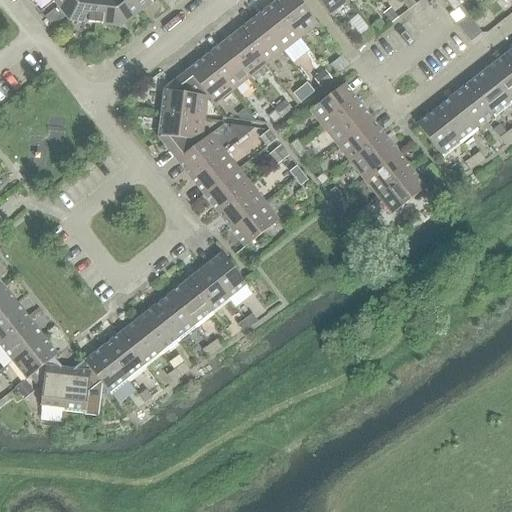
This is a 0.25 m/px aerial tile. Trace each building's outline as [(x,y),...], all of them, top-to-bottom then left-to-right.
[(52,0),(60,10),(73,0),(52,0)] [(69,20),(94,23),(96,0),(73,0),(60,10),(65,16),(69,18),(68,20),(69,20)] [(96,0),(94,23),(118,26),(119,26),(119,24),(124,23),(133,16),(120,0),(96,0)] [(120,0),(133,16),(151,2),(149,0),(120,0)] [(299,38),(316,24),(297,0),(282,0),(274,7),(299,38)] [(315,0),(328,16),(346,2),(344,0),(315,0)] [(405,0),(401,3),(407,11),(415,5),(410,0),(405,0)] [(455,0),(452,0),(448,4),(453,11),(460,6),(455,0)] [(299,38),(274,7),(257,20),(281,52),(299,38)] [(389,8),(381,15),(390,24),(397,18),(389,8)] [(467,16),(456,25),(470,42),(481,34),(467,16)] [(281,52),(257,20),(240,34),(264,65),(281,52)] [(374,36),(368,29),(360,35),(366,42),(374,36)] [(264,65),(240,34),(223,47),(247,78),(254,87),(261,82),(254,73),(264,65)] [(247,78),(223,47),(206,60),(231,92),(247,78)] [(511,53),(503,60),(511,71),(511,53)] [(329,66),(336,74),(348,65),(341,57),(329,66)] [(231,92),(206,60),(188,74),(205,96),(213,106),(231,92)] [(511,71),(503,60),(486,74),(510,104),(511,103),(511,71)] [(323,72),(313,80),(319,88),(329,79),(323,72)] [(205,96),(188,74),(166,92),(163,114),(202,119),(205,96)] [(510,104),(486,74),(469,87),(489,112),(493,118),(510,104)] [(292,95),(299,103),(313,92),(306,84),(292,95)] [(309,111),(323,129),(354,105),(340,87),(309,111)] [(469,87),(452,100),(472,126),(489,112),(469,87)] [(476,131),(472,126),(452,100),(435,114),(459,144),(476,131)] [(274,109),(280,118),(291,110),(284,101),(274,109)] [(323,129),(336,147),(368,122),(354,105),(323,129)] [(240,120),(252,121),(243,110),(236,115),(240,120)] [(279,118),(274,111),(266,117),(273,124),(279,118)] [(160,137),(177,159),(200,142),(202,119),(163,114),(160,137)] [(442,158),(459,144),(435,114),(417,128),(437,153),(438,153),(442,158)] [(349,163),(381,139),(368,122),(336,147),(349,163)] [(499,125),(492,131),(499,139),(506,133),(499,125)] [(229,126),(228,129),(238,141),(253,129),(252,128),(229,126)] [(200,142),(177,159),(191,177),(223,153),(214,141),(223,134),(218,127),(200,142)] [(259,138),(265,147),(275,140),(268,131),(259,138)] [(511,141),(511,140),(506,133),(499,139),(505,147),(511,141)] [(349,163),(363,180),(394,156),(381,139),(349,163)] [(295,152),(301,147),(295,141),(289,146),(295,152)] [(268,155),(276,165),(287,156),(279,146),(268,155)] [(301,147),(295,152),(300,159),(306,154),(301,147)] [(205,194),(236,169),(223,153),(191,177),(205,194)] [(484,161),(478,153),(471,158),(477,166),(484,161)] [(376,197),(408,173),(394,156),(363,180),(376,197)] [(477,166),(471,158),(464,163),(469,171),(477,166)] [(288,173),(293,180),(300,174),(295,167),(288,173)] [(218,211),(250,187),(236,169),(205,194),(218,211)] [(408,173),(376,197),(390,215),(422,191),(408,173)] [(306,181),(300,174),(293,180),(298,187),(306,181)] [(322,174),(315,179),(321,186),(328,180),(322,174)] [(446,192),(435,178),(425,186),(436,200),(446,192)] [(232,229),(263,204),(250,187),(218,211),(232,229)] [(333,204),(341,198),(333,189),(326,194),(333,204)] [(341,198),(333,204),(341,213),(348,207),(341,198)] [(263,204),(232,229),(245,246),(277,222),(263,204)] [(204,271),(224,296),(228,302),(246,288),(242,283),(222,257),(204,271)] [(207,310),(224,296),(204,271),(187,284),(207,310)] [(207,310),(187,284),(170,297),(190,323),(195,328),(211,315),(207,310)] [(0,315),(12,306),(0,289),(0,315)] [(173,336),(190,323),(170,297),(153,311),(173,336)] [(0,315),(0,343),(26,323),(12,306),(0,315)] [(178,342),(173,336),(153,311),(136,324),(161,355),(178,342)] [(257,323),(251,314),(244,319),(249,328),(257,323)] [(249,328),(244,319),(236,324),(242,333),(249,328)] [(0,353),(8,364),(13,360),(39,340),(26,323),(0,343),(0,353)] [(144,369),(161,355),(136,324),(119,338),(144,369)] [(144,369),(119,338),(102,351),(127,382),(144,369)] [(221,347),(215,339),(208,345),(214,352),(221,347)] [(27,378),(29,377),(49,361),(53,357),(39,340),(13,360),(27,378)] [(214,352),(208,345),(201,350),(206,358),(214,352)] [(110,395),(127,382),(102,351),(84,365),(106,392),(106,391),(110,395)] [(39,409),(61,412),(66,373),(58,372),(49,361),(29,377),(41,391),(39,403),(40,403),(39,409)] [(188,370),(182,363),(174,369),(180,377),(188,370)] [(74,374),(66,373),(61,412),(97,416),(98,400),(105,401),(106,392),(84,365),(74,374)] [(180,377),(174,369),(166,375),(171,383),(180,377)] [(24,381),(14,389),(23,400),(33,392),(24,381)] [(150,398),(145,391),(138,395),(143,403),(150,398)]
